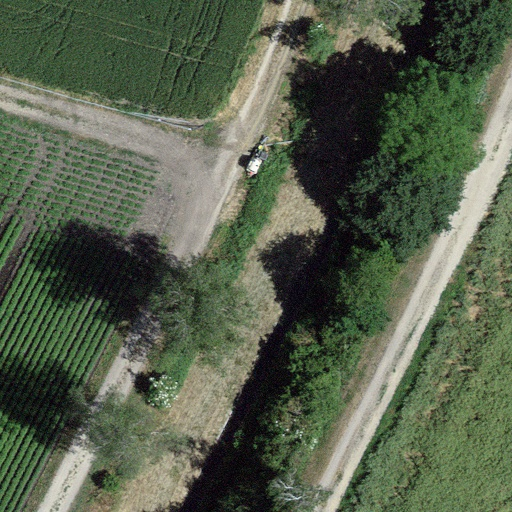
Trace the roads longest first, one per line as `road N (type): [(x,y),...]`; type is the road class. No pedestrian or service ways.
road 1 (track): [(101,511),(276,187),(330,0)]
road 2 (track): [(511,119),(320,511)]
road 3 (track): [(0,108),(276,187)]
